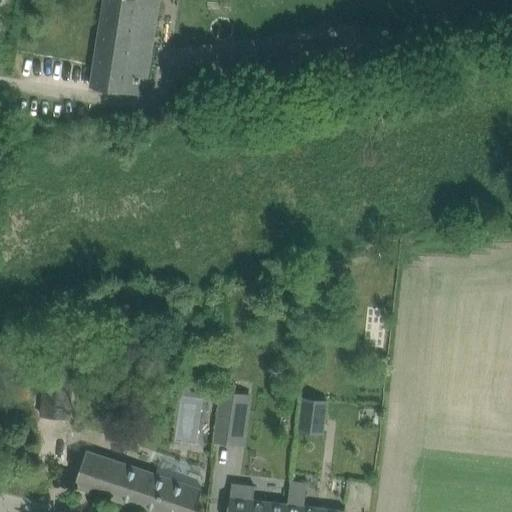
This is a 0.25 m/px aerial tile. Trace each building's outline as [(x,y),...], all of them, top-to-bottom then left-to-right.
[(104,0),(91,87),(110,90),(144,95),(159,0),(104,0)] [(349,65),(347,45),(206,62),(209,90),(308,78),(307,70),(349,65)] [(44,365),(40,415),(69,417),(73,368),(44,365)] [(221,391),(214,440),(240,444),(247,395),(221,391)] [(304,401),(301,430),(322,432),(326,404),(326,402),(326,401),(305,399),(304,401)] [(74,486),(153,511),(194,511),(203,489),(86,450),(74,486)] [(255,486),(232,483),(228,511),(344,511),(345,510),(303,505),(306,483),(290,481),(287,503),(253,499),(255,486)]
